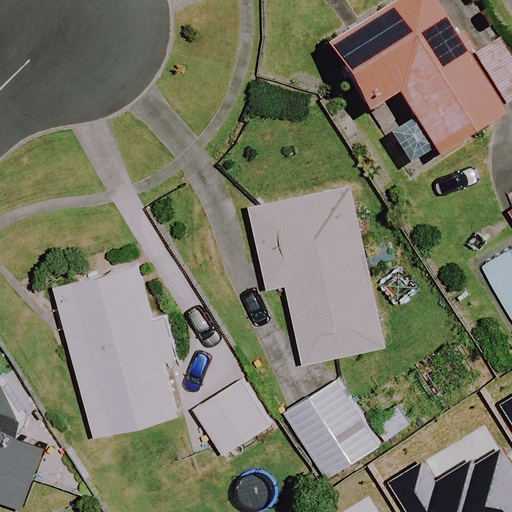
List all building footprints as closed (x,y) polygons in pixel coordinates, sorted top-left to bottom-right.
[(511,63),(480,11),(442,34),(421,0),(399,0),(321,49),(362,115),(390,98),(429,160),(495,119),(490,111),(511,97),(511,63)] [(387,344),(350,184),(249,207),(267,288),(286,284),(304,363),(387,344)] [(511,261),(504,251),(478,271),(511,316),(511,261)] [(155,317),(139,262),(52,288),(97,438),(180,413),(164,361),(179,357),(167,314),(155,317)] [(458,343),(416,368),(435,399),(476,374),(458,343)] [(371,425),(335,374),(281,412),(329,481),(411,423),(399,406),(371,425)] [(272,426),(245,378),(196,406),(222,453),(272,426)] [(0,511),(26,511),(13,423),(0,424),(0,511)] [(511,511),(511,491),(476,511),(511,511)] [(279,511),(269,494),(242,511),(279,511)]
